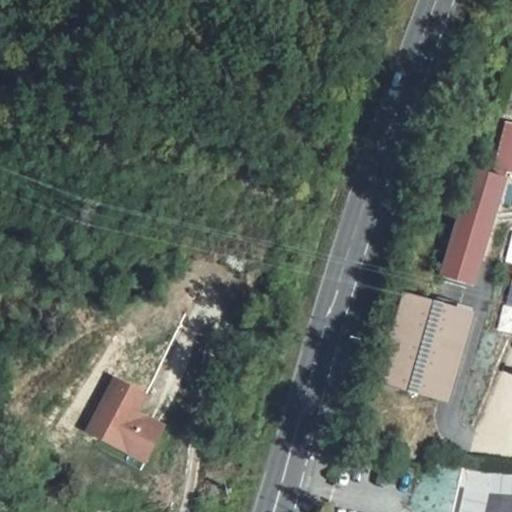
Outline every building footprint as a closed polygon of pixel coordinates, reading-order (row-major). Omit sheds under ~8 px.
[(511,123),(505,122),(493,169),(506,173),(511,174),(511,123)] [(492,174),(475,169),(442,278),(464,284),(497,175),(492,174)] [(506,173),(493,169),(492,174),(497,175),(505,177),(506,173)] [(505,177),(497,175),(464,284),(472,286),(505,177)] [(382,381),(445,400),(470,315),(407,297),(382,381)] [(82,434),(144,464),(164,424),(137,411),(146,393),(111,376),(82,434)]
